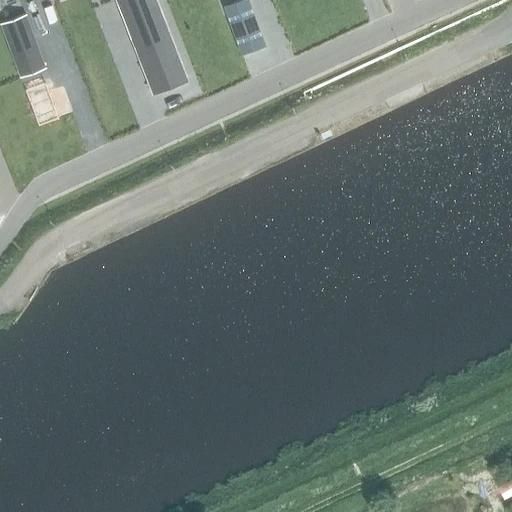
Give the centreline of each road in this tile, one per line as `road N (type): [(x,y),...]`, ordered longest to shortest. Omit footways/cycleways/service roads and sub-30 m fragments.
road 1 (residential): [(0,303),(42,242),(500,32)]
road 2 (residential): [(0,236),(24,197),(455,0)]
